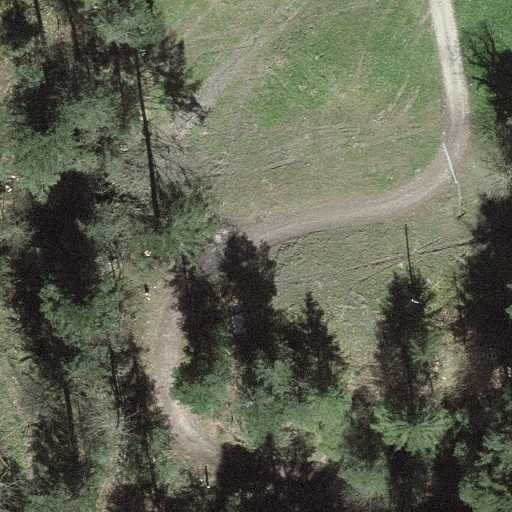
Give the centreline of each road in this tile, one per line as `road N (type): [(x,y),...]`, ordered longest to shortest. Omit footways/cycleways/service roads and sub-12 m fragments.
road 1 (track): [(442,0),(457,118),(439,175),(400,200),(289,228),(227,256),(183,291),(169,324),(168,376),(191,431),(241,462),(367,485),(398,511)]
road 2 (track): [(0,360),(19,392),(44,511)]
